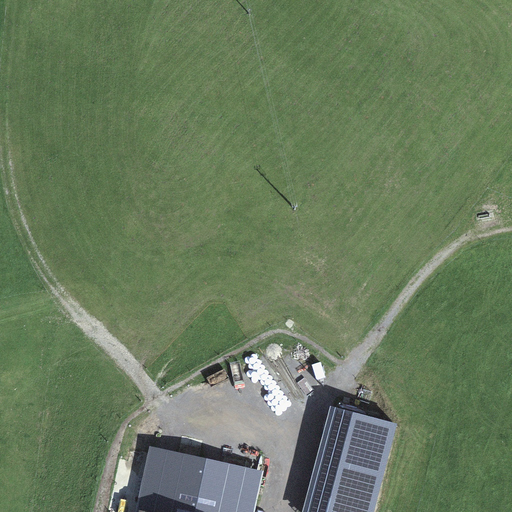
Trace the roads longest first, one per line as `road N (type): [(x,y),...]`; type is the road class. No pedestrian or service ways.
road 1 (track): [(101,511),(143,391),(188,340),(224,332),(247,338),(322,402)]
road 2 (track): [(511,230),(488,228),(446,250),(384,322)]
